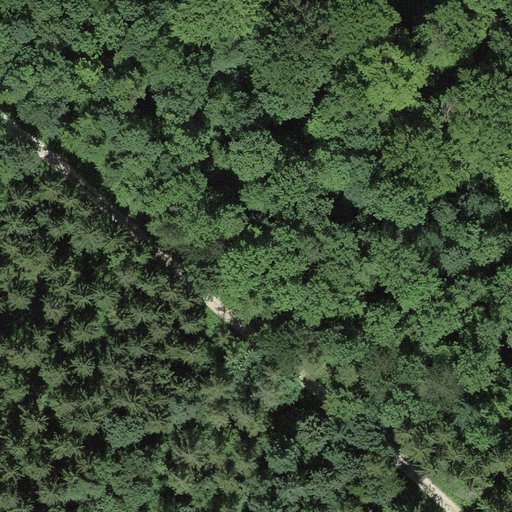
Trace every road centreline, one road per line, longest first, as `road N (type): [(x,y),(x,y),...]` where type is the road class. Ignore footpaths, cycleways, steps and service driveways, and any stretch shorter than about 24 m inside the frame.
road 1 (track): [(0,121),(466,511)]
road 2 (track): [(511,236),(327,102),(217,43)]
